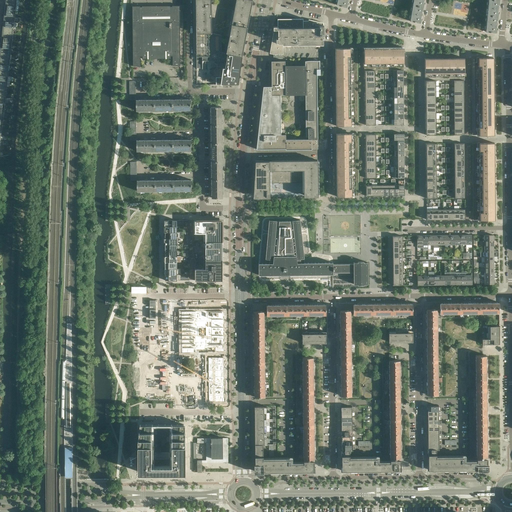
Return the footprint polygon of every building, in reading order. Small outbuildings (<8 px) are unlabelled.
[(232,24),(236,0),(219,0),(219,4),(211,4),(211,3),(211,2),(211,1),(211,0),(195,0),(196,1),(196,4),(196,5),(196,8),(196,11),(196,12),(196,15),(196,19),(196,22),(196,23),(196,26),(196,29),(196,30),(196,33),(196,34),(209,33),(212,34),(221,35),(222,52),(242,55),(243,52),(243,49),(244,49),(244,48),(243,48),(244,45),(245,38),(246,38),(245,38),(246,35),(246,34),(247,31),(247,28),(248,28),(248,27),(232,24)] [(253,1),(253,0),(252,0),(250,0),(236,0),(232,24),(248,27),(248,26),(249,21),(249,20),(250,15),(250,13),(251,8),(252,6),(251,6),(252,1),(253,1)] [(499,10),(499,7),(498,7),(499,0),(495,0),(488,0),(487,15),(497,16),(498,10),(499,10)] [(422,16),(422,14),(421,14),(423,7),(412,5),(410,21),(414,22),(420,23),(421,16),(422,16)] [(180,22),(180,6),(172,6),(172,7),(170,7),(170,6),(142,6),(142,8),(140,8),(140,6),(132,6),(133,22),(140,22),(140,24),(142,24),(142,22),(170,22),(170,23),(172,23),(172,22),(180,22)] [(497,26),(497,24),(497,23),(496,23),(497,16),(487,15),(485,32),(490,32),(496,33),(496,26),(497,26)] [(324,35),(323,25),(323,23),(309,19),(308,21),(303,21),(303,19),(297,19),(277,19),(278,26),(273,26),(273,30),(274,30),(274,33),(273,33),(270,54),(273,54),(274,59),(320,59),(320,45),(323,45),(323,35),(324,35)] [(180,66),(180,22),(172,22),(172,23),(170,23),(170,22),(142,22),(142,24),(140,24),(140,22),(133,22),(133,66),(141,66),(141,56),(142,56),(142,59),(148,59),(171,58),(171,56),(173,56),(173,66),(180,66)] [(242,55),(222,52),(221,35),(212,34),(209,33),(196,34),(196,35),(196,57),(197,57),(197,68),(202,68),(202,61),(203,61),(206,61),(206,59),(209,59),(209,61),(226,61),(224,77),(216,77),(216,85),(223,84),(238,84),(239,77),(240,71),(240,70),(241,64),(241,63),(242,57),(242,55)] [(358,126),(357,80),(357,49),(350,49),(350,48),(335,49),(336,126),(351,126),(358,126)] [(404,70),(404,48),(364,48),(364,57),(364,64),(364,70),(383,70),(385,70),(404,70)] [(425,59),(425,74),(425,80),(436,80),(444,80),(445,80),(454,80),(464,80),(465,80),(464,74),(465,74),(464,58),(425,59)] [(472,103),(472,130),(472,135),(479,135),(494,135),(494,121),(494,94),(493,58),(478,58),(471,58),(472,66),(472,76),(472,81),(472,89),(472,103)] [(318,147),(318,145),(318,139),(318,137),(317,110),(318,110),(318,107),(317,107),(317,75),(320,74),(320,75),(320,74),(320,72),(320,70),(320,68),(319,67),(319,65),(319,63),(319,61),(318,61),(316,61),(314,61),(312,61),(310,61),(309,61),(307,61),(305,61),(306,108),(297,108),(295,108),(295,107),(294,107),(293,107),(292,107),(291,107),(290,107),(289,108),(288,108),(287,109),(286,109),(285,110),(284,111),(281,111),(280,95),(285,95),(285,61),(271,61),(271,66),(272,66),(272,86),(263,86),(260,113),(260,115),(256,149),(286,149),(312,149),(312,148),(318,148),(318,147)] [(191,110),(191,101),(191,99),(183,99),(180,99),(172,100),(172,110),(191,110)] [(146,100),(144,100),(136,100),(136,111),(154,110),(154,100),(146,100)] [(164,100),(162,100),(154,100),(154,110),(172,110),(172,100),(164,100)] [(222,125),(221,111),(221,107),(211,107),(211,115),(211,117),(211,125),(222,125)] [(222,161),(222,143),(222,125),(211,125),(211,133),(211,135),(211,151),(211,154),(211,162),(222,161)] [(351,134),(336,134),(337,197),(352,196),(359,196),(359,191),(359,189),(358,134),(351,134)] [(155,151),(155,140),(136,140),(136,151),(155,151)] [(173,150),(173,140),(155,140),(155,151),(173,150)] [(191,150),(191,142),(191,140),(173,140),(173,150),(191,150)] [(479,143),(472,143),(472,148),(472,174),(473,188),(473,211),(473,216),(473,220),(479,220),(495,220),(495,212),(495,205),(494,172),(494,143),(479,143)] [(318,195),(318,160),(272,161),(271,161),(271,160),(272,160),(272,159),(264,160),(264,161),(255,161),(253,197),(263,197),(270,197),(270,193),(270,183),(295,182),(295,178),(297,178),(302,178),(303,178),(303,182),(304,182),(304,188),(304,193),(304,195),(313,195),(314,195),(315,195),(318,195)] [(222,179),(222,161),(211,162),(211,169),(211,172),(212,180),(222,179)] [(222,198),(222,179),(212,180),(212,187),(212,190),(212,198),(222,198)] [(155,191),(155,180),(137,180),(137,191),(155,191)] [(173,191),(173,180),(155,180),(155,191),(173,191)] [(191,190),(191,180),(173,180),(173,191),(191,190)] [(404,189),(404,184),(404,181),(398,181),(398,185),(372,186),(366,186),(366,196),(367,196),(372,195),(399,195),(404,195),(404,191),(405,191),(405,189),(404,189)] [(210,221),(210,220),(195,220),(195,233),(205,233),(205,241),(214,241),(222,241),(222,223),(222,220),(219,220),(213,220),(213,221),(210,221)] [(368,284),(368,262),(364,262),(364,261),(357,261),(358,263),(353,263),(353,264),(333,264),(333,263),(301,263),(300,259),(304,259),(300,220),(290,221),(280,221),(269,220),(266,259),(270,259),(269,263),(259,263),(259,275),(280,275),(280,277),(290,276),(290,275),(333,274),(333,273),(354,272),(354,284),(358,284),(358,285),(364,285),(364,284),(368,284)] [(222,248),(222,241),(214,241),(205,241),(205,259),(222,259),(222,248)] [(205,259),(195,259),(195,280),(222,280),(222,259),(205,259)] [(437,314),(440,312),(439,303),(440,303),(440,302),(425,302),(426,310),(427,310),(427,317),(426,317),(426,318),(427,318),(427,327),(437,326),(437,314)] [(499,313),(499,302),(479,303),(479,313),(499,313)] [(351,315),(350,313),(353,312),(353,304),(354,304),(353,303),(339,303),(339,311),(340,311),(340,318),(339,318),(339,319),(340,319),(340,327),(351,327),(351,315)] [(413,314),(412,303),(393,304),(393,314),(413,314)] [(459,313),(459,303),(440,303),(439,303),(440,312),(440,314),(459,313)] [(479,313),(479,303),(459,303),(459,313),(479,313)] [(264,328),(264,313),(267,313),(267,305),(267,304),(252,304),(253,312),(254,312),(254,319),(253,319),(253,320),(254,320),(254,321),(254,328),(264,328)] [(326,315),(326,304),(306,305),(306,315),(326,315)] [(373,304),(354,304),(353,304),(353,312),(353,315),(373,314),(373,304)] [(393,314),(393,304),(373,304),(373,314),(393,314)] [(286,315),(286,305),(267,305),(267,313),(267,315),(286,315)] [(306,315),(306,305),(286,305),(286,315),(306,315)] [(139,313),(133,313),(133,335),(154,335),(154,330),(161,330),(161,307),(139,307),(139,313)] [(223,311),(179,311),(179,353),(205,352),(205,402),(224,402),(223,311)] [(437,344),(437,335),(437,326),(427,327),(427,331),(426,331),(426,339),(427,339),(427,344),(437,344)] [(499,329),(499,326),(487,326),(488,339),(482,339),(482,344),(490,344),(499,344),(499,336),(498,336),(498,329),(499,329)] [(351,344),(351,336),(351,327),(340,327),(340,335),(339,335),(339,336),(340,336),(340,345),(351,344)] [(264,345),(264,337),(264,328),(254,328),(254,336),(253,336),(253,337),(254,337),(254,338),(254,345),(264,345)] [(413,342),(413,331),(389,331),(389,342),(413,342)] [(326,343),(326,332),(302,332),(302,343),(326,343)] [(167,344),(134,344),(134,395),(136,395),(160,395),(160,390),(166,390),(167,344)] [(351,362),(351,353),(351,344),(340,345),(340,352),(340,353),(341,362),(351,362)] [(438,361),(438,352),(437,344),(427,344),(427,348),(426,348),(426,356),(427,356),(427,361),(438,361)] [(265,362),(265,354),(264,345),(254,345),(254,353),(253,353),(253,354),(254,354),(254,363),(265,362)] [(486,364),(486,362),(486,355),(476,355),(476,373),(486,372),(486,365),(487,365),(487,364),(486,364)] [(313,366),(313,364),(313,357),(303,357),(303,374),(313,374),(313,367),(314,367),(314,366),(313,366)] [(400,380),(400,360),(389,360),(389,380),(400,380)] [(438,378),(438,369),(438,361),(427,361),(427,365),(426,365),(426,373),(427,373),(427,378),(438,378)] [(265,379),(265,371),(265,362),(254,363),(254,370),(253,370),(253,371),(254,371),(254,380),(265,379)] [(351,379),(351,370),(351,362),(341,362),(341,369),(340,369),(340,370),(341,370),(341,379),(351,379)] [(487,382),(487,381),(486,381),(486,372),(476,373),(476,390),(486,390),(486,382),(487,382)] [(314,384),(314,383),(313,383),(313,374),(303,374),(303,392),(313,391),(313,384),(314,384)] [(438,395),(438,386),(438,378),(427,378),(427,382),(426,382),(427,390),(428,395),(438,395)] [(265,397),(265,388),(265,379),(254,380),(254,387),(253,387),(253,388),(254,388),(254,397),(265,397)] [(351,396),(351,387),(351,379),(341,379),(341,386),(340,386),(340,387),(341,387),(341,396),(351,396)] [(400,400),(400,380),(389,380),(390,400),(400,400)] [(71,383),(66,383),(66,407),(63,407),(63,419),(68,419),(68,424),(72,424),(71,383)] [(488,399),(487,398),(486,390),(476,390),(476,407),(487,407),(487,399),(488,399)] [(314,401),(314,400),(313,391),(303,392),(303,409),(314,408),(314,401)] [(400,419),(400,400),(390,400),(390,419),(400,419)] [(276,445),(275,406),(255,406),(255,407),(256,407),(256,410),(255,410),(255,413),(256,413),(256,416),(255,416),(255,420),(256,420),(256,422),(255,422),(255,426),(256,426),(256,429),(255,429),(255,432),(256,432),(256,435),(255,435),(255,439),(256,439),(256,441),(255,441),(255,443),(255,457),(255,464),(255,472),(286,471),(293,471),(314,471),(314,466),(314,460),(304,460),(304,463),(291,463),(291,459),(263,459),(263,456),(267,456),(267,455),(263,455),(263,445),(276,445)] [(488,416),(488,415),(487,415),(487,407),(476,407),(476,424),(487,424),(487,416),(488,416)] [(315,418),(315,417),(314,417),(314,408),(303,409),(303,426),(314,426),(314,418),(315,418)] [(400,439),(400,419),(390,419),(390,439),(400,439)] [(487,424),(476,424),(476,441),(487,441),(487,433),(488,433),(488,432),(487,432),(487,424)] [(165,425),(164,425),(159,425),(158,425),(153,425),(152,425),(147,425),(146,425),(141,425),(140,425),(140,426),(140,431),(140,432),(140,438),(140,439),(140,445),(140,446),(140,451),(140,452),(140,458),(140,459),(140,465),(140,466),(140,471),(140,472),(141,472),(146,472),(147,472),(152,472),(153,472),(158,472),(159,472),(165,472),(166,472),(171,472),(172,472),(177,472),(178,472),(183,472),(184,472),(184,471),(184,466),(184,465),(184,459),(184,458),(184,452),(184,451),(184,446),(184,445),(184,439),(184,438),(184,432),(184,431),(184,426),(184,425),(183,425),(178,425),(177,425),(172,425),(171,425),(165,425)] [(315,435),(315,434),(314,434),(314,426),(303,426),(304,443),(314,443),(314,435),(315,435)] [(228,463),(228,438),(197,438),(197,443),(206,443),(206,463),(215,463),(215,461),(221,460),(221,463),(228,463)] [(401,459),(400,439),(390,439),(390,459),(401,459)] [(488,450),(488,449),(487,449),(487,441),(476,441),(477,458),(487,458),(487,450),(488,450)] [(315,452),(315,451),(314,451),(314,443),(304,443),(304,460),(314,460),(314,452),(315,452)] [(487,464),(487,461),(487,460),(487,459),(487,458),(477,458),(477,459),(477,461),(464,461),(464,457),(436,457),(436,455),(428,455),(428,465),(427,465),(427,471),(436,471),(488,470),(488,464),(487,464)] [(401,459),(393,459),(390,459),(390,462),(385,462),(377,462),(377,458),(370,458),(363,458),(356,458),(350,458),(349,458),(342,458),(342,466),(341,466),(341,472),(349,472),(373,471),(402,471),(402,465),(401,465),(401,461),(401,460),(401,459)] [(202,472),(202,465),(202,460),(194,460),(194,463),(197,463),(197,472),(202,472)]
